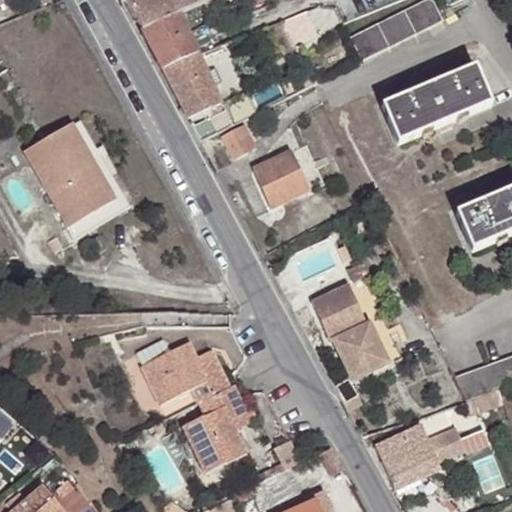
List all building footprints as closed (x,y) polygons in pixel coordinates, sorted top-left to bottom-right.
[(118,0),(120,2),(125,0),(126,0),(142,31),(179,15),(204,4),(209,2),(207,0),(118,0)] [(426,0),(423,0),(348,40),(360,67),(439,24),(426,0)] [(308,10),(282,21),(293,48),(319,38),(308,10)] [(161,71),(197,56),(179,15),(142,31),(161,71)] [(219,105),(197,56),(161,71),(183,115),(186,120),(219,105)] [(492,109),(476,69),(381,107),(397,148),(492,109)] [(310,87),(312,86),(308,74),(255,101),(260,112),(267,108),(310,87)] [(190,127),(199,143),(228,128),(222,112),(190,127)] [(86,121),(79,125),(98,162),(92,165),(114,205),(71,228),(77,239),(133,209),(86,121)] [(98,162),(79,125),(31,150),(71,228),(114,205),(92,165),(98,162)] [(223,137),(234,161),(257,151),(246,127),(223,137)] [(308,195),(290,155),(253,172),(270,211),(308,195)] [(511,237),(511,192),(453,217),(470,254),(511,237)] [(367,327),(350,288),(313,304),(330,343),(333,342),(367,327)] [(367,327),(333,342),(351,384),(401,362),(392,340),(379,346),(370,326),(367,327)] [(168,406),(202,390),(216,382),(222,393),(237,386),(223,360),(208,369),(203,358),(191,336),(145,359),(168,406)] [(208,369),(223,360),(218,351),(203,358),(208,369)] [(511,358),(454,379),(467,406),(468,405),(504,392),(511,389),(511,358)] [(202,390),(207,401),(222,393),(216,382),(202,390)] [(228,407),(214,414),(189,426),(213,474),(254,453),(242,430),(237,421),(255,412),(241,383),(237,386),(222,393),(228,407)] [(504,392),(468,405),(472,416),(507,404),(504,392)] [(222,393),(207,401),(214,414),(228,407),(222,393)] [(237,421),(242,430),(260,421),(255,412),(237,421)] [(429,444),(423,428),(378,444),(394,491),(439,476),(437,468),(453,462),(448,448),(432,453),(429,444)] [(468,457),(459,433),(429,444),(432,453),(448,448),(453,462),(468,457)] [(0,458),(8,450),(0,440),(0,458)] [(288,469),(231,495),(235,504),(251,497),(258,511),(259,511),(299,495),(288,469)] [(61,511),(42,490),(15,511),(61,511)] [(330,511),(322,491),(308,497),(312,505),(295,511),(330,511)]
